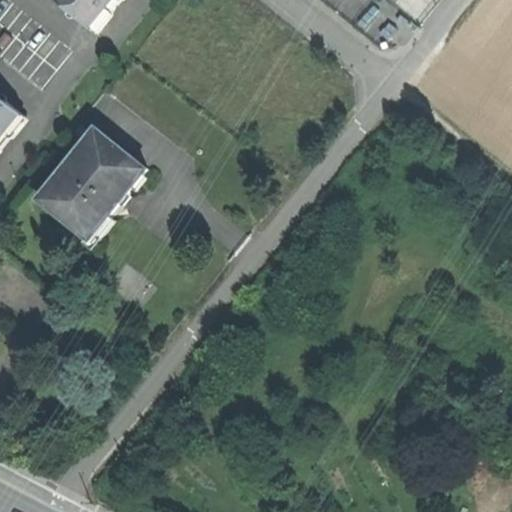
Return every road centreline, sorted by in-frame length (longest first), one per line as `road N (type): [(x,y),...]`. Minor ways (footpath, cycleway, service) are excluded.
road 1 (residential): [(58,511),(176,348),(395,86)]
road 2 (track): [(511,179),(395,86)]
road 3 (residential): [(395,86),(289,0)]
